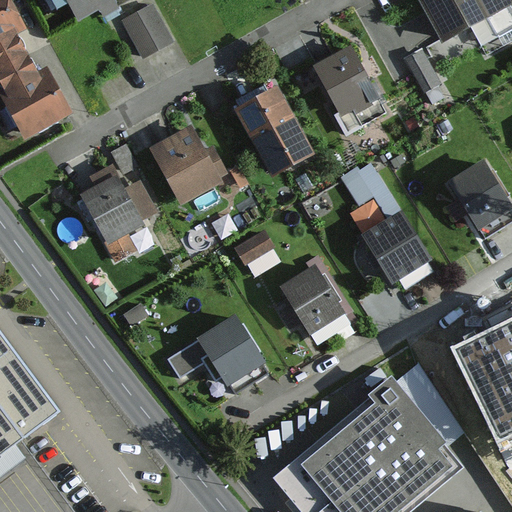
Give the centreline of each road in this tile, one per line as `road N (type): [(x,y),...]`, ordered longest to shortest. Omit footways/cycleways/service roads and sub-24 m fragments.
road 1 (tertiary): [(227,511),(0,220)]
road 2 (residential): [(335,0),(53,153)]
road 3 (residential): [(511,265),(247,428)]
